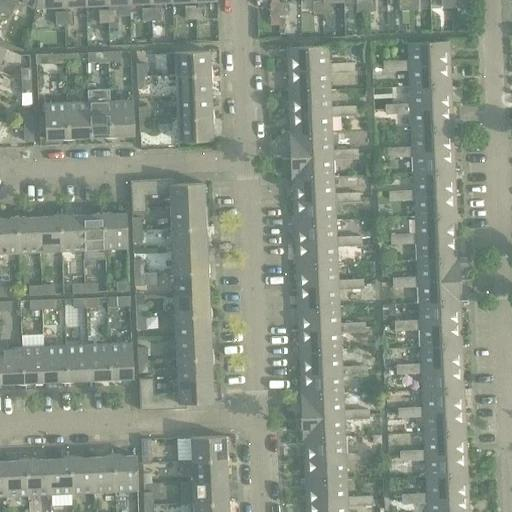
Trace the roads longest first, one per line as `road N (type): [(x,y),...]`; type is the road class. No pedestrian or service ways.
road 1 (residential): [(508,511),(492,0)]
road 2 (residential): [(256,416),(249,158)]
road 3 (residential): [(0,424),(256,416)]
road 4 (residential): [(0,158),(24,167),(249,158)]
road 5 (residential): [(249,158),(244,0)]
